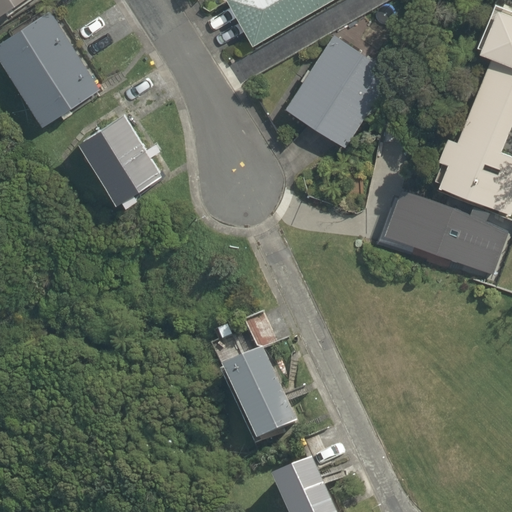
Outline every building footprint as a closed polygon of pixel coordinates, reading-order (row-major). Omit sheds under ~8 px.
[(0,0),(0,15),(23,0),(0,0)] [(230,0),(257,46),(335,0),(230,0)] [(511,5),(507,3),(506,6),(499,4),(481,48),(486,50),(484,53),(495,57),(461,142),(452,138),(443,161),(452,164),(443,186),(493,206),(492,210),(511,219),(511,216),(511,155),(504,152),(511,132),(511,5)] [(52,8),(0,42),(0,48),(48,124),(105,88),(52,8)] [(397,74),(337,34),(290,108),(349,147),(397,74)] [(130,110),(85,138),(123,199),(128,196),(133,203),(145,196),(140,190),(169,172),(130,110)] [(269,352),(231,370),(263,442),(302,424),(269,352)] [(340,511),(318,462),(279,478),(293,511),(340,511)]
